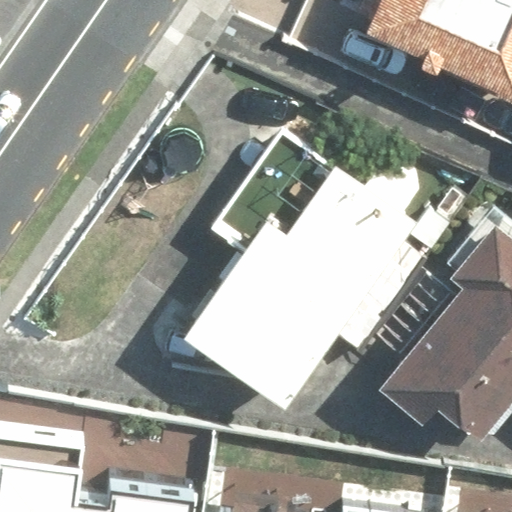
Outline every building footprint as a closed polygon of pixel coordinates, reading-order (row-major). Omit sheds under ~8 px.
[(494,105),(511,66),(511,0),(351,0),(337,33),(494,105)] [(404,215),(277,122),(218,203),(244,222),(166,328),(267,402),(404,215)] [(511,226),(481,199),(363,333),(380,348),(354,377),(403,419),(418,402),(463,441),(500,399),(511,410),(511,226)] [(0,424),(0,511),(177,511),(182,471),(114,463),(112,485),(64,480),(70,433),(0,424)] [(316,511),(227,499),(225,511),(426,511),(429,499),(347,487),(343,511),(316,511)]
